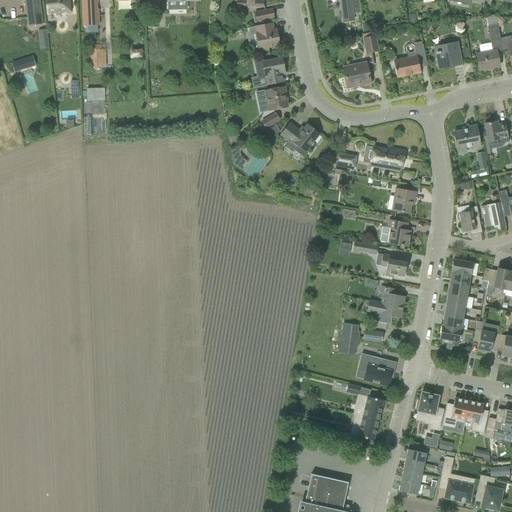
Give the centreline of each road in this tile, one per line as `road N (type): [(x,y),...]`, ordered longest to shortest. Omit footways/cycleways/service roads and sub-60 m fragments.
road 1 (residential): [(429,115),(359,120),(316,98),(294,0)]
road 2 (residential): [(411,370),(438,240)]
road 3 (residential): [(380,497),(411,370)]
road 4 (residential): [(438,240),(444,183),(429,115)]
